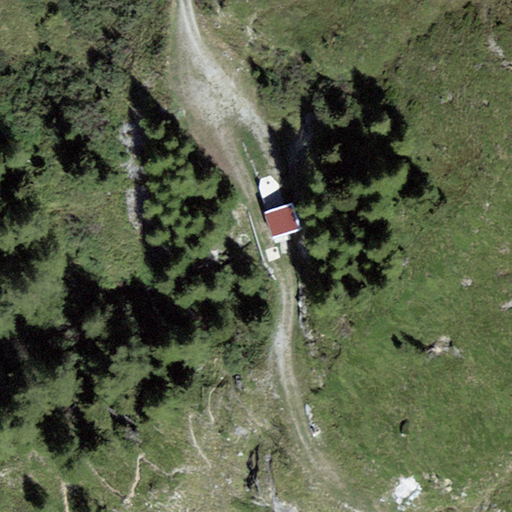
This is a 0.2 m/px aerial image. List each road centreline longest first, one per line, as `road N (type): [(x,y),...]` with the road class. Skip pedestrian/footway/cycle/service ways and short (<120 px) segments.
road 1 (track): [(376,511),(317,454),(292,396),(283,277),(235,159)]
road 2 (track): [(183,0),(195,69),(215,130),(235,159)]
